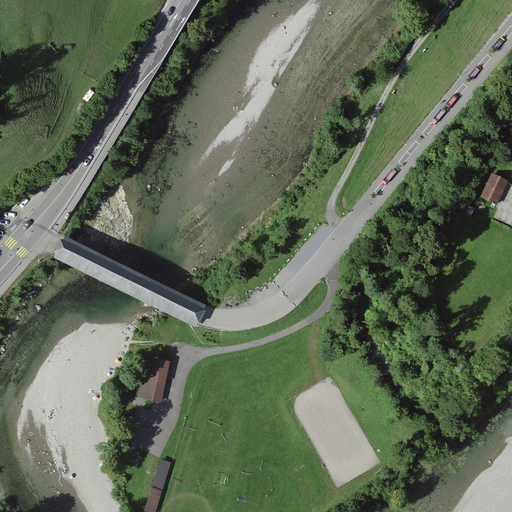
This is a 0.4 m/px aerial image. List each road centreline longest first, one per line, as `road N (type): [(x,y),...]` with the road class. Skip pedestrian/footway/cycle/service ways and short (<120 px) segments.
road 1 (primary): [(186,0),(64,188),(0,269)]
road 2 (track): [(340,225),(335,195),(387,92),(452,0)]
road 3 (unclassified): [(511,38),(349,232)]
